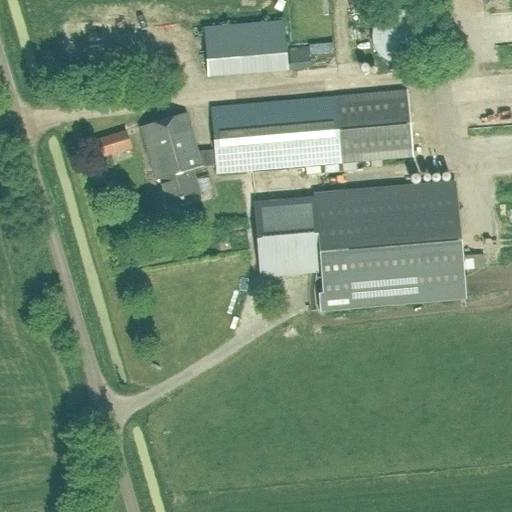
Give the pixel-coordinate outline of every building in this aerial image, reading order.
[(423,45),(424,33),(420,22),(410,13),(398,10),(386,13),(378,18),(375,23),(372,33),(373,45),(380,55),(392,62),(403,62),(415,55),(423,45)] [(207,77),(287,70),(282,21),(203,27),(207,77)] [(407,92),(210,108),(215,163),(216,173),(413,157),(407,92)] [(511,113),(511,106),(490,111),(492,119),(511,115),(511,113)] [(182,114),(135,128),(151,182),(160,179),(167,204),(198,195),(191,170),(197,169),(182,114)] [(314,202),(254,207),(260,276),(320,271),(322,294),(317,294),(319,311),(323,311),(348,309),(348,306),(465,296),(455,185),(314,197),(314,202)] [(235,232),(236,246),(249,245),(249,231),(235,232)]
